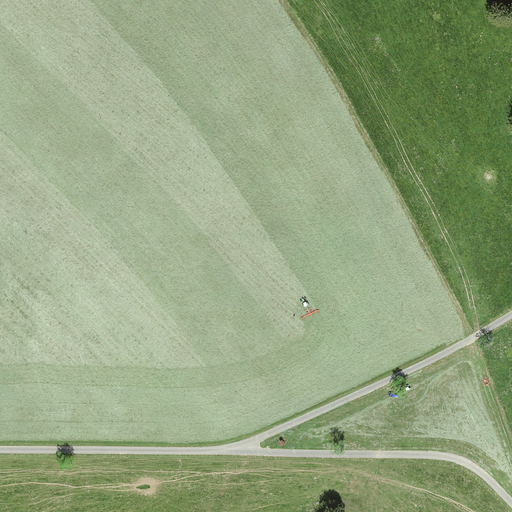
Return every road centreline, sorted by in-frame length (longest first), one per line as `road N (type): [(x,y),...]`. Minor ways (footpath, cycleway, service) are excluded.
road 1 (track): [(0,447),(443,456),(471,465),(511,503)]
road 2 (track): [(234,449),(427,363),(511,313)]
